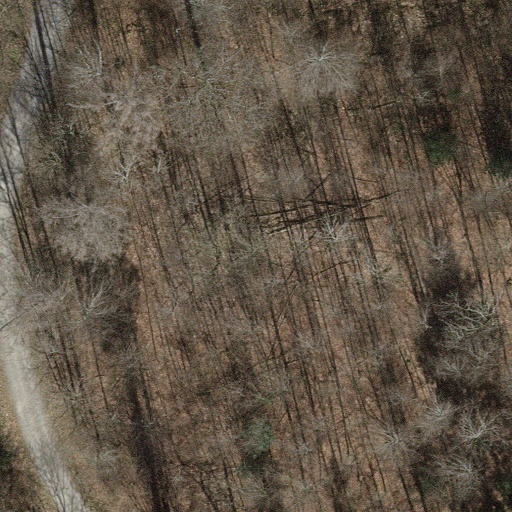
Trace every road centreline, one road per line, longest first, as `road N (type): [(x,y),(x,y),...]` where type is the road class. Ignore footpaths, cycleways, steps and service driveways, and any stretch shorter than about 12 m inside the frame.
road 1 (track): [(0,336),(45,489),(67,511)]
road 2 (track): [(44,0),(0,143)]
